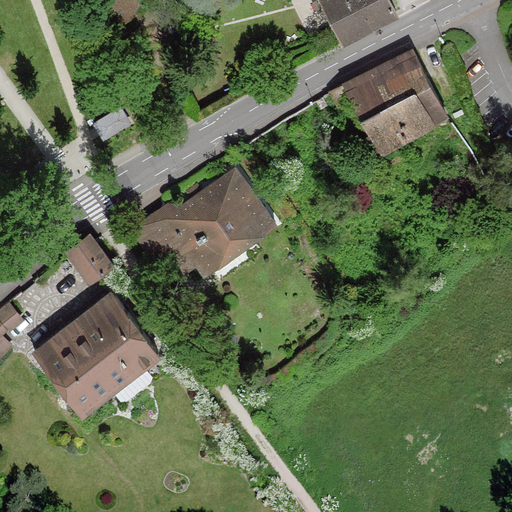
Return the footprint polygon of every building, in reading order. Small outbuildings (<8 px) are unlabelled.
[(133,17),(123,0),(95,0),(112,29),(133,17)] [(148,9),(143,0),(123,0),(133,17),(148,9)] [(397,12),(389,0),(326,0),(348,38),(397,12)] [(412,48),(345,83),(352,97),(354,100),(349,103),(352,109),(357,106),(381,148),(446,112),(412,48)] [(352,97),(345,83),(333,90),(340,104),(352,97)] [(327,104),(322,96),(316,99),(320,108),(327,104)] [(121,106),(97,119),(114,150),(137,137),(121,106)] [(165,207),(152,218),(170,242),(169,243),(190,268),(215,249),(221,255),(228,250),(269,219),(232,171),(173,216),(165,207)] [(170,242),(152,218),(136,231),(154,255),(169,243),(170,242)] [(91,241),(78,247),(64,258),(85,285),(109,266),(91,241)] [(67,329),(71,334),(112,302),(108,296),(67,329)] [(71,334),(36,361),(78,414),(155,355),(112,302),(71,334)] [(0,313),(0,323),(4,328),(19,315),(10,304),(0,313)]
